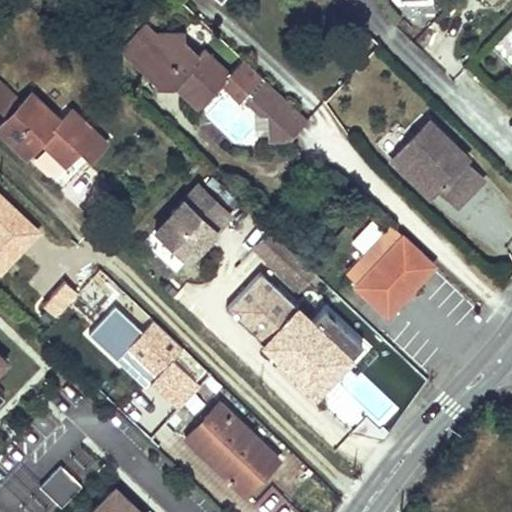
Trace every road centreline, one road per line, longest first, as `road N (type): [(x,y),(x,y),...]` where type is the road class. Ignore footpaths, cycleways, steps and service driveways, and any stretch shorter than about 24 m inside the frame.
road 1 (unknown): [(83,206),(379,484)]
road 2 (secondary): [(360,511),(505,346)]
road 3 (residential): [(511,149),(361,0)]
